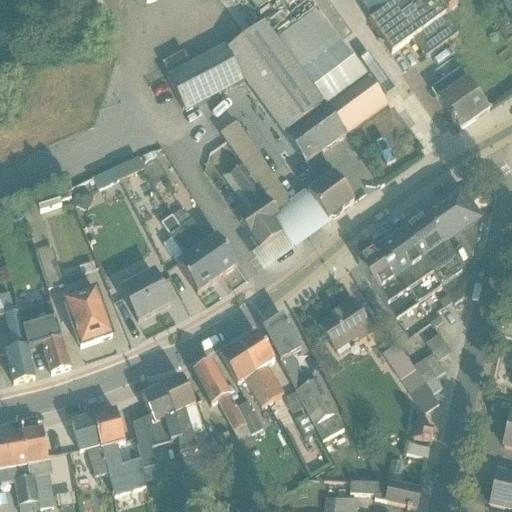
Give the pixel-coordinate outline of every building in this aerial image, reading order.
[(268,0),(265,2),(274,18),(303,1),(302,0),(268,0)] [(371,0),(411,61),(429,49),(439,63),(478,37),(453,0),(371,0)] [(310,12),(270,40),(341,139),(381,110),(310,12)] [(260,26),(221,51),(240,86),(301,168),(341,139),(270,40),(260,26)] [(221,51),(164,81),(183,116),(240,86),(221,51)] [(462,133),(491,114),(463,70),(434,89),(462,133)] [(155,164),(112,183),(119,199),(137,191),(151,224),(177,212),(155,164)] [(330,224),(356,205),(333,175),(308,193),(330,224)] [(111,184),(99,188),(106,205),(117,201),(111,184)] [(330,224),(308,193),(274,218),(296,249),(330,224)] [(448,249),(483,225),(461,194),(426,219),(448,249)] [(271,267),(296,249),(274,218),(249,236),(271,267)] [(448,249),(426,219),(406,233),(427,264),(448,249)] [(404,280),(427,264),(406,233),(383,250),(404,280)] [(220,283),(240,269),(218,238),(198,252),(220,283)] [(404,280),(383,250),(359,266),(380,297),(404,280)] [(65,252),(53,256),(66,294),(78,290),(65,252)] [(220,283),(198,252),(180,265),(201,296),(220,283)] [(139,324),(173,309),(157,273),(124,288),(139,324)] [(81,351),(114,339),(97,291),(64,303),(81,351)] [(2,302),(4,322),(29,319),(26,298),(2,302)] [(334,355),(373,330),(355,302),(317,328),(334,355)] [(282,368),(307,354),(285,316),(260,331),(282,368)] [(432,335),(450,364),(463,356),(445,327),(432,335)] [(282,368),(260,331),(239,344),(261,381),(282,368)] [(50,378),(73,371),(63,338),(40,345),(50,378)] [(242,392),(261,381),(239,344),(220,355),(242,392)] [(13,388),(38,382),(30,348),(5,354),(13,388)] [(430,363),(433,375),(448,371),(445,360),(430,363)] [(214,411),(234,402),(216,364),(196,373),(214,411)] [(178,417),(199,407),(186,380),(165,390),(178,417)] [(307,423),(313,438),(349,424),(334,387),(311,397),(320,417),(307,423)] [(178,417),(165,390),(143,400),(156,427),(178,417)] [(104,452),(127,446),(119,414),(96,420),(104,452)] [(511,415),(503,449),(511,450),(511,415)] [(104,452),(96,420),(72,425),(79,457),(104,452)] [(341,448),(355,441),(348,425),(334,432),(341,448)] [(24,469),(51,464),(45,433),(18,438),(24,469)] [(0,473),(24,469),(18,438),(0,441),(0,473)] [(490,508),(507,511),(511,511),(511,474),(499,471),(490,508)] [(375,506),(397,511),(417,511),(422,492),(381,482),(375,506)] [(29,488),(31,511),(52,511),(50,486),(29,488)] [(0,497),(2,511),(9,511),(14,511),(11,493),(0,494),(0,497)]
